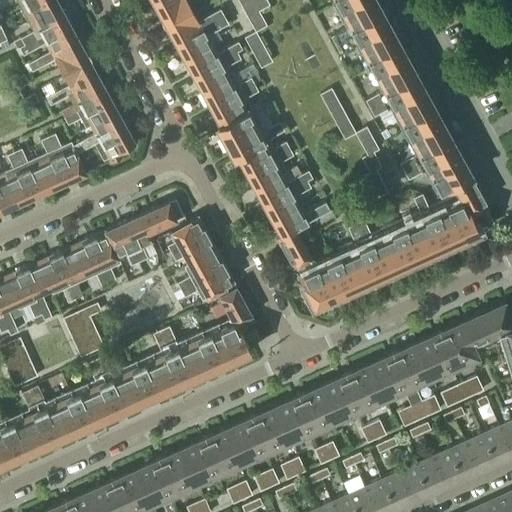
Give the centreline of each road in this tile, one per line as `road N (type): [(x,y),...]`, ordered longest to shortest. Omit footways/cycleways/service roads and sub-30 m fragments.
road 1 (residential): [(0,488),(295,353)]
road 2 (residential): [(295,353),(511,260)]
road 3 (residential): [(187,152),(295,353)]
road 4 (residential): [(511,194),(407,0)]
road 5 (residential): [(0,238),(187,152)]
road 6 (residential): [(102,0),(187,152)]
